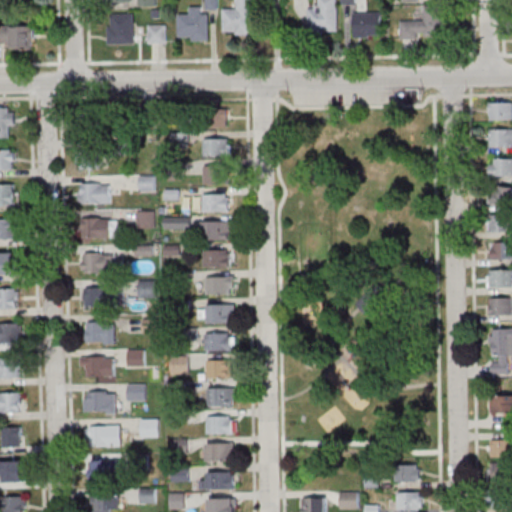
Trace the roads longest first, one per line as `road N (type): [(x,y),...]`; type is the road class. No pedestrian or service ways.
road 1 (tertiary): [(511,75),(0,84)]
road 2 (residential): [(458,511),(452,77)]
road 3 (residential): [(268,511),(261,80)]
road 4 (residential): [(59,511),(45,83)]
